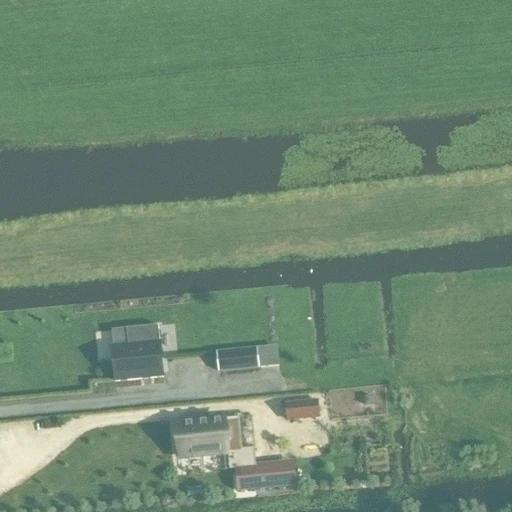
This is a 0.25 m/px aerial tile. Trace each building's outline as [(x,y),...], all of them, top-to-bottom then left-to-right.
[(128,346),(112,347),(115,383),(163,379),(158,327),(126,330),(128,346)] [(257,350),(218,354),(220,374),(259,371),(257,350)] [(373,406),(373,398),(365,399),(365,406),(373,406)] [(287,406),(289,424),(320,421),(318,403),(287,406)] [(239,419),(177,425),(180,459),(228,455),(229,473),(236,472),(237,494),(285,490),(283,466),(255,468),(254,451),(242,452),(239,419)]
